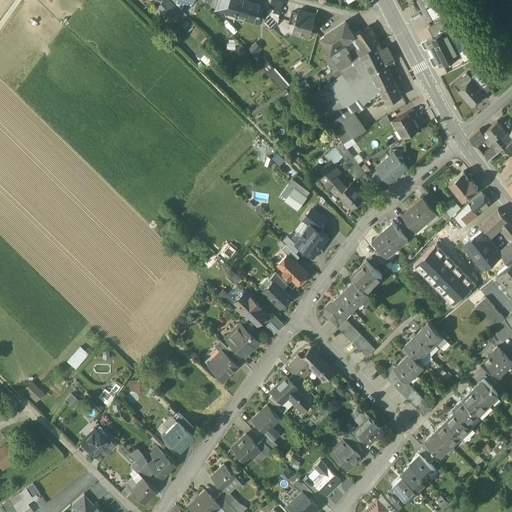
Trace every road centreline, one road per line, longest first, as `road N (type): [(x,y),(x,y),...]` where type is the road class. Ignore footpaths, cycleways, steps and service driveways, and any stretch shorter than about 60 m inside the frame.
road 1 (residential): [(300,319),(412,428),(342,511)]
road 2 (residential): [(459,137),(363,229),(300,319)]
road 3 (residential): [(300,319),(165,511)]
road 4 (residential): [(136,511),(21,400)]
road 5 (secondary): [(400,23),(459,137)]
